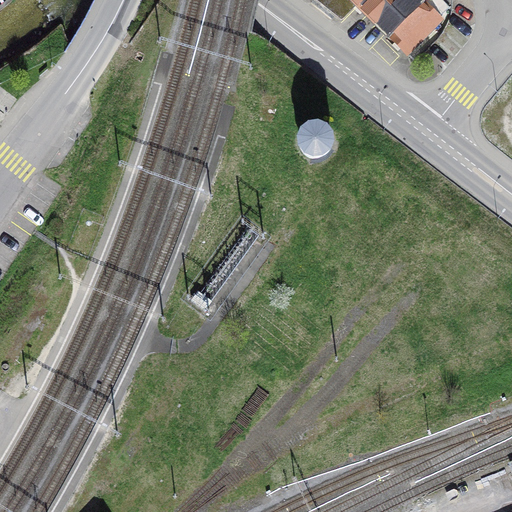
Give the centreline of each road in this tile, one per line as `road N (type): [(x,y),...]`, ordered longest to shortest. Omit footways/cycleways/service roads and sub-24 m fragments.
road 1 (residential): [(0,193),(121,0)]
road 2 (primary): [(256,0),(424,128)]
road 3 (residential): [(424,128),(511,19)]
